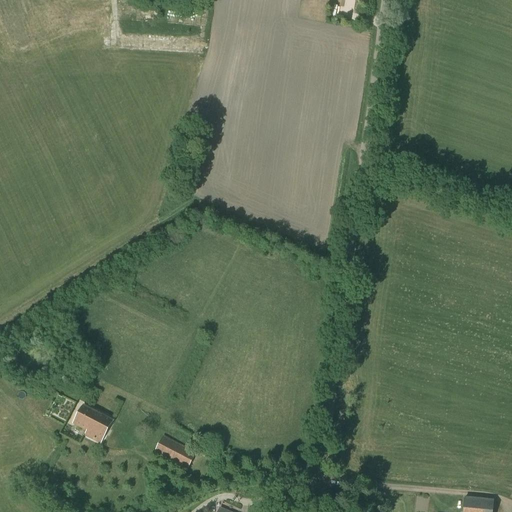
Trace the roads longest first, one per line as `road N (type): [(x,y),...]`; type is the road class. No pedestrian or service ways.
road 1 (unclassified): [(316,511),(382,0)]
road 2 (track): [(319,487),(511,502)]
road 3 (track): [(358,166),(511,213)]
